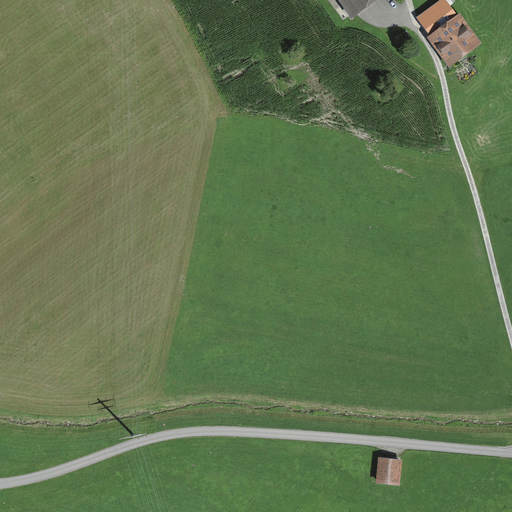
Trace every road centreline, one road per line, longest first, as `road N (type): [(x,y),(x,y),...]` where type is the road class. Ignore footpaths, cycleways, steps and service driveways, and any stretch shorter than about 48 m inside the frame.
road 1 (unclassified): [(511,453),(193,431),(0,484)]
road 2 (track): [(408,0),(439,66),(511,334)]
